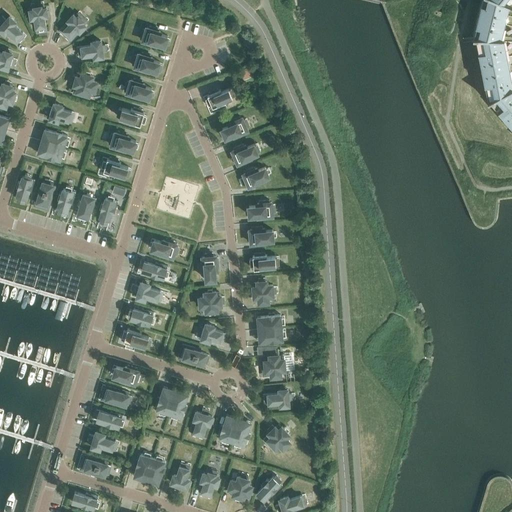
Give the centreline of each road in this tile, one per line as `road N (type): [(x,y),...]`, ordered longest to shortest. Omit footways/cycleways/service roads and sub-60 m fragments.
road 1 (unclassified): [(346,511),(321,170),(264,38),(230,0)]
road 2 (residential): [(230,370),(240,345),(224,194),(187,107),(166,102)]
road 3 (residential): [(118,257),(166,102)]
road 4 (residential): [(52,471),(186,511)]
road 5 (residential): [(52,471),(91,346)]
road 6 (unclassified): [(0,203),(38,78)]
road 7 (residential): [(91,346),(213,380)]
road 8 (residential): [(118,257),(0,219)]
